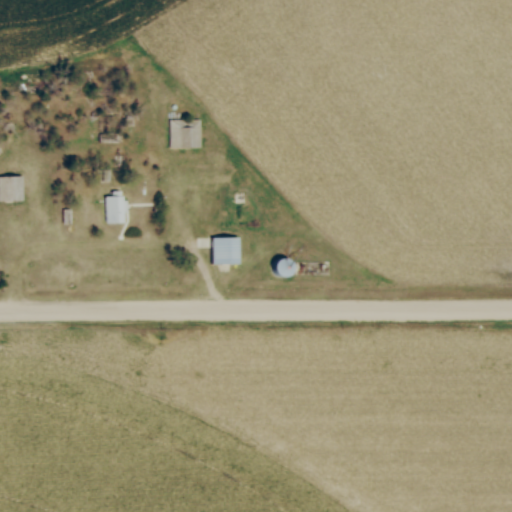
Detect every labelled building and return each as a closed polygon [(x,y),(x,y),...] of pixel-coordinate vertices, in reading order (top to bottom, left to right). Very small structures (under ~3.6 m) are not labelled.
[(168,117),(169,143),(197,142),(196,117),(168,117)] [(0,173),(0,196),(17,196),(16,173),(0,173)] [(102,194),(102,218),(118,218),(118,194),(102,194)] [(207,234),(207,258),(233,257),(233,234),(207,234)] [(273,271),(276,272),(279,271),(282,270),(284,268),(285,265),(285,262),(285,259),(283,257),(281,255),(278,254),(275,254),(272,255),(270,257),(269,259),(268,262),(268,264),(269,267),(270,269),(273,271)]
